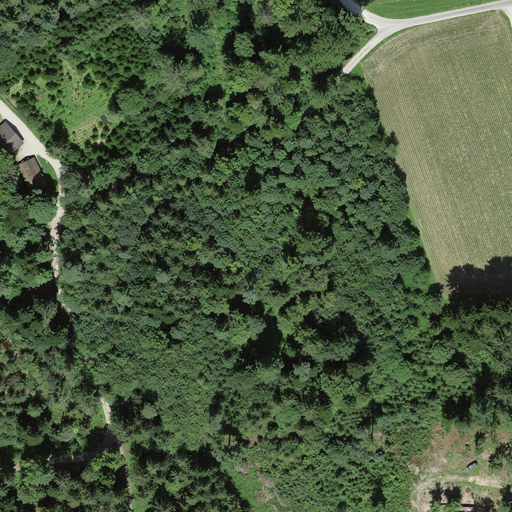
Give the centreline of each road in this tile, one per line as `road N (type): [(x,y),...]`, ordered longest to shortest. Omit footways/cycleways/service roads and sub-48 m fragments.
road 1 (track): [(342,0),(395,25),(361,49),(288,128),(55,211)]
road 2 (track): [(124,511),(103,405),(52,252),(55,211)]
road 3 (track): [(270,421),(148,455),(0,468)]
